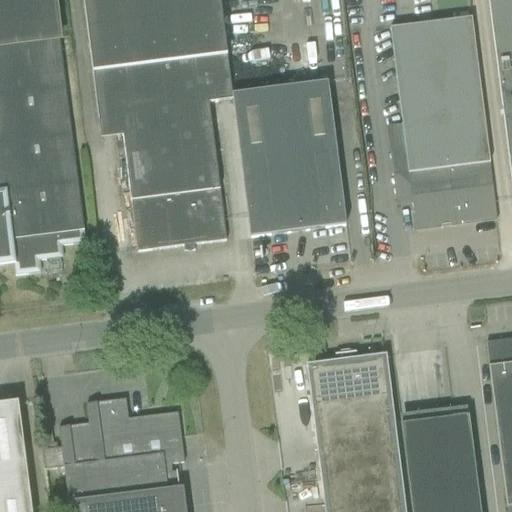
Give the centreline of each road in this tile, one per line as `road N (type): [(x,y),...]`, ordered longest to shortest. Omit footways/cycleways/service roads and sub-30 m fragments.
road 1 (unclassified): [(220,322),(511,285)]
road 2 (unclassified): [(0,350),(220,322)]
road 3 (unclassified): [(220,322),(244,511)]
